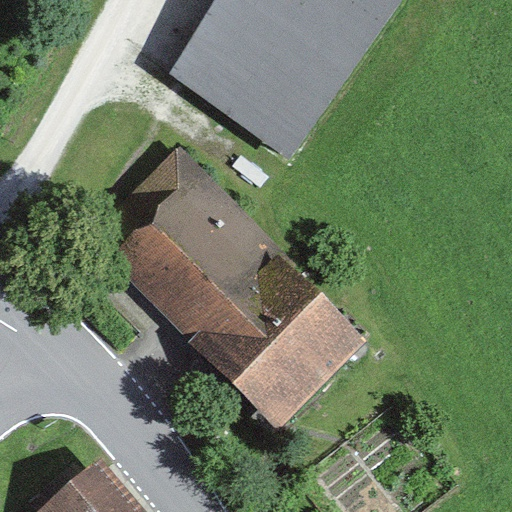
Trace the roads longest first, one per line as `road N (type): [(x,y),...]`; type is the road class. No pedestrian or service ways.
road 1 (tertiary): [(196,511),(108,400),(0,315)]
road 2 (track): [(117,0),(0,211)]
